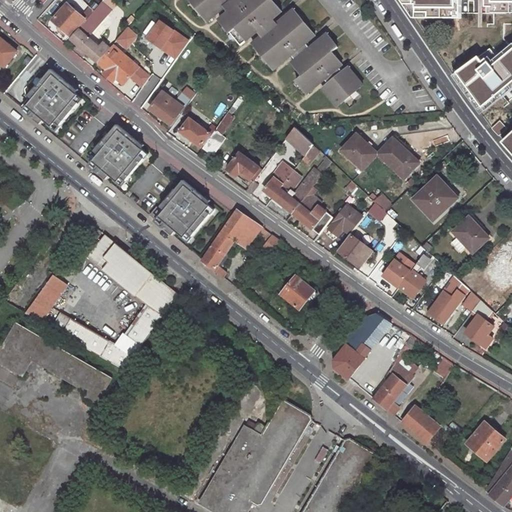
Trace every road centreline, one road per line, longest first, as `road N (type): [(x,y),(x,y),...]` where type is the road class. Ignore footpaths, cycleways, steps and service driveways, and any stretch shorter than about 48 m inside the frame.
road 1 (residential): [(12,18),(170,151),(361,288)]
road 2 (primary): [(0,119),(305,368)]
road 3 (primary): [(305,368),(484,511)]
road 4 (unknown): [(198,511),(98,448),(72,449),(52,466),(30,511)]
road 5 (residential): [(386,0),(511,171)]
road 6 (residential): [(361,288),(511,388)]
road 7 (unknown): [(108,207),(81,248),(58,251),(18,304)]
road 8 (unknown): [(343,399),(278,511)]
